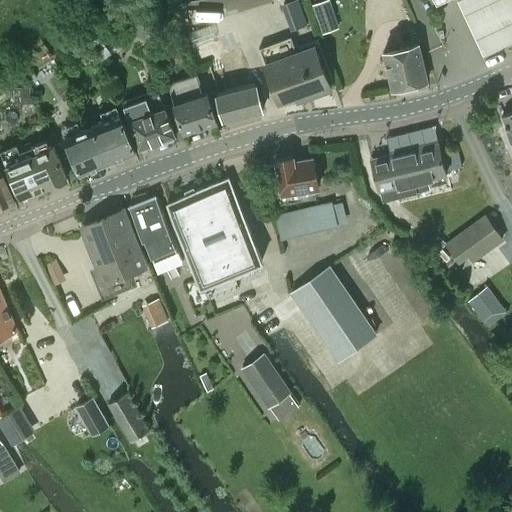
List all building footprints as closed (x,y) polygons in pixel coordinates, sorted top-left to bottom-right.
[(511,0),(461,0),(456,2),(483,58),(511,44),(511,0)] [(137,22),(131,32),(146,40),(152,29),(137,22)] [(335,87),(316,39),(298,47),(294,36),(261,49),(281,101),(296,95),(299,101),(335,87)] [(392,89),(427,81),(418,44),(383,52),(392,89)] [(198,73),(168,82),(183,134),(216,124),(207,93),(204,93),(198,73)] [(223,122),(262,112),(256,85),(217,94),(223,122)] [(29,86),(13,86),(13,103),(30,102),(29,86)] [(146,96),(124,105),(128,117),(130,121),(140,149),(175,136),(165,108),(163,103),(150,108),(146,96)] [(511,109),(501,114),(505,124),(511,140),(511,109)] [(92,126),(107,164),(135,152),(120,115),(92,126)] [(79,175),(107,164),(92,126),(64,138),(79,175)] [(372,156),(370,157),(378,188),(381,187),(383,196),(417,188),(415,178),(446,171),(446,169),(441,150),(438,140),(390,152),(372,156)] [(46,188),(67,180),(53,146),(6,166),(20,199),(45,188),(46,188)] [(447,148),(441,150),(446,169),(462,165),(457,146),(447,148)] [(272,193),(318,184),(313,155),(294,158),(293,154),(275,157),(277,168),(270,170),(268,172),(272,193)] [(0,207),(15,201),(0,166),(0,207)] [(202,284),(262,259),(229,177),(168,201),(202,284)] [(156,194),(129,205),(143,238),(145,238),(149,250),(153,260),(158,271),(181,262),(177,251),(172,240),(169,228),(156,194)] [(337,223),(331,202),(320,204),(326,226),(337,223)] [(326,226),(320,204),(309,207),(315,229),(326,226)] [(105,280),(148,261),(125,206),(82,225),(105,280)] [(315,229),(309,207),(298,210),(303,232),(315,229)] [(293,234),(303,232),(298,210),(287,213),(293,234)] [(293,234),(287,213),(277,216),(282,237),(293,234)] [(485,215),(446,243),(458,260),(468,253),(472,259),(502,237),(485,215)] [(339,357),(375,332),(330,266),(293,291),(339,357)] [(0,334),(17,327),(3,298),(0,291),(0,334)] [(478,292),(469,299),(484,318),(493,311),(478,292)] [(158,297),(141,305),(151,327),(168,320),(158,297)] [(242,367),(249,377),(268,405),(290,390),(264,352),(242,367)] [(132,440),(150,429),(128,391),(110,402),(132,440)] [(78,404),(94,434),(110,425),(93,395),(78,404)] [(0,475),(4,482),(21,473),(3,444),(0,445),(0,475)]
